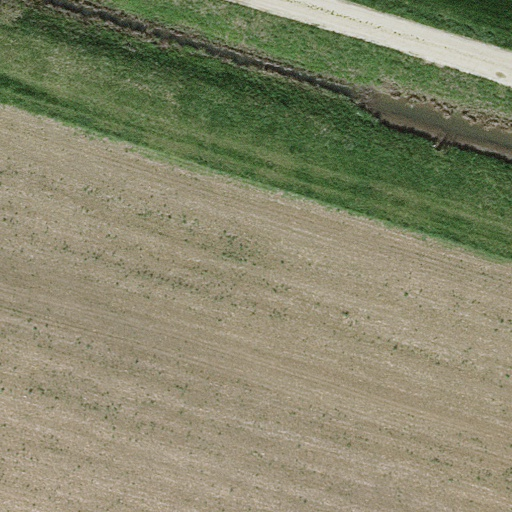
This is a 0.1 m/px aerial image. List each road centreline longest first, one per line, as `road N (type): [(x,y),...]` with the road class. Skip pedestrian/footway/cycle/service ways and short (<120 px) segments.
road 1 (track): [(511,222),(0,66)]
road 2 (track): [(252,0),(511,79)]
